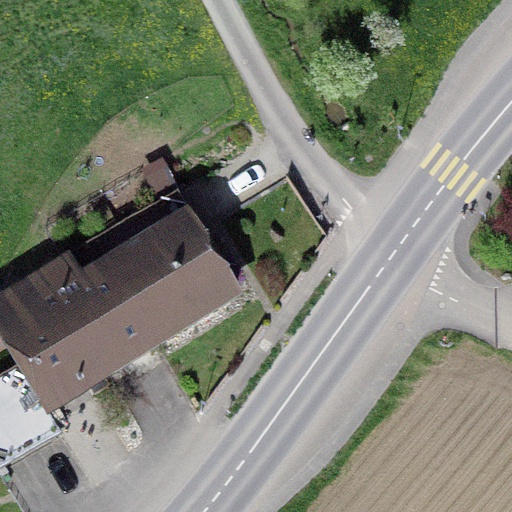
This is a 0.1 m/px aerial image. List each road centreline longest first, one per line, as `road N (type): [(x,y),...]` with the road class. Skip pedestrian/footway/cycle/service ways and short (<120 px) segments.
road 1 (residential): [(219,0),(381,267)]
road 2 (primary): [(207,511),(381,267)]
road 3 (primary): [(381,267),(511,101)]
road 4 (unclassified): [(511,321),(381,267)]
